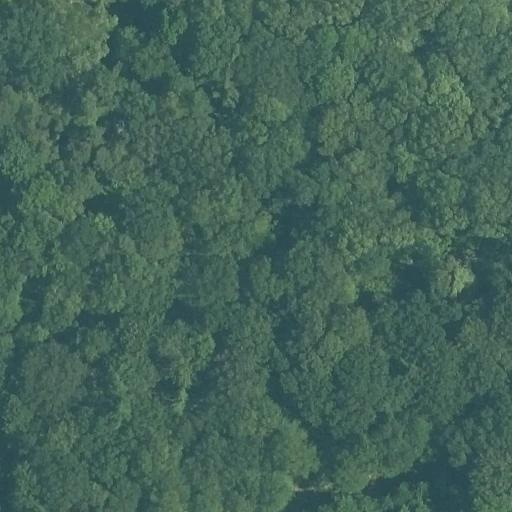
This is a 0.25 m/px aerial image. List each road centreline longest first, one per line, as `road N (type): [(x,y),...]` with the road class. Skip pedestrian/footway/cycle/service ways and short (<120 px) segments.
road 1 (tertiary): [(0,336),(511,300)]
road 2 (track): [(406,511),(472,489),(511,458)]
